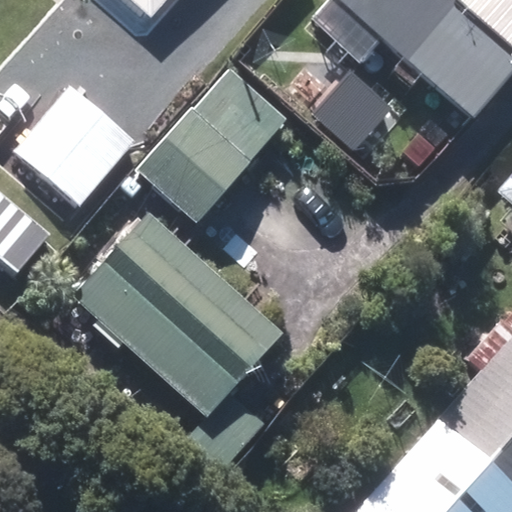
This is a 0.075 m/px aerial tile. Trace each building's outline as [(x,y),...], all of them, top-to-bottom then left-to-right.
[(112,0),(134,19),(152,0),(112,0)] [(511,0),(337,0),(338,0),(483,125),(511,91),(511,0)] [(140,173),(201,227),(293,124),(232,70),(140,173)] [(18,153),(84,209),(138,145),(72,89),(18,153)] [(340,125),(358,140),(372,124),(354,109),(340,125)] [(331,185),(352,202),(370,180),(348,163),(331,185)] [(511,166),(495,187),(511,201),(511,166)] [(0,258),(23,278),(57,238),(0,191),(0,258)] [(79,299),(215,420),(290,338),(154,218),(79,299)] [(511,511),(511,333),(349,511),(511,511)]
